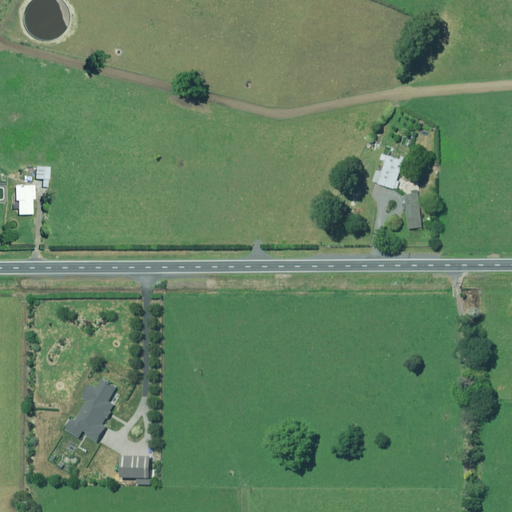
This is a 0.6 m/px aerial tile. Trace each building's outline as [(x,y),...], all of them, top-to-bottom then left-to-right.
[(410,138),(405,137),(401,145),(406,147),(410,138)] [(405,162),(383,154),(382,160),(387,162),(384,173),(378,171),(374,182),(397,190),(400,182),(399,182),(405,162)] [(50,168),(36,167),(35,179),(49,180),(50,168)] [(35,200),(36,186),(16,186),(16,201),(19,201),(18,215),(32,215),(33,200),(35,200)] [(415,197),(414,194),(407,195),(410,230),(423,228),(420,197),(415,197)] [(120,388),(105,379),(100,389),(93,385),(84,398),(89,401),(78,419),(71,414),(65,424),(69,427),(67,430),(83,440),(86,436),(98,444),(108,428),(105,426),(117,406),(111,403),(120,388)] [(150,458),(126,456),(124,478),(148,480),(150,458)]
